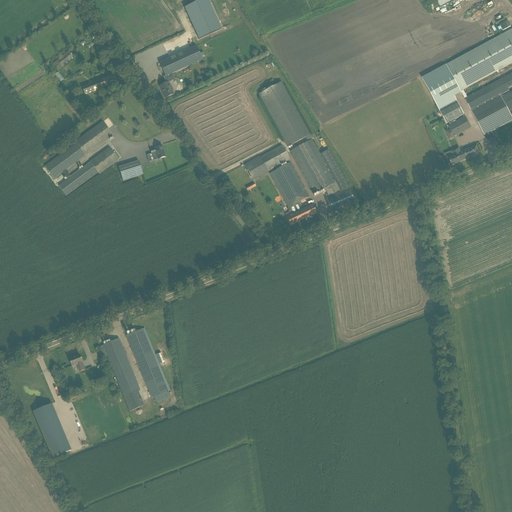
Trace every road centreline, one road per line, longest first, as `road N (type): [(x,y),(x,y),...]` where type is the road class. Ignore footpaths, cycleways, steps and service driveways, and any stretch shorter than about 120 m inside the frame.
road 1 (track): [(470,511),(422,193)]
road 2 (unclassified): [(0,365),(266,256)]
road 3 (unclassified): [(266,256),(511,156)]
road 4 (unclassified): [(266,256),(131,74)]
road 5 (track): [(73,511),(0,387)]
